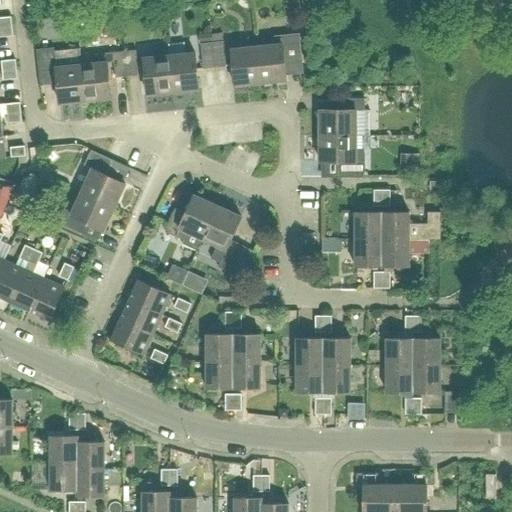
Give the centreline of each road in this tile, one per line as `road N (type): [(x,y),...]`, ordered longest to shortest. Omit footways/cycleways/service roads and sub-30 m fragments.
road 1 (unclassified): [(69,375),(191,424),(319,441)]
road 2 (residential): [(69,375),(174,149)]
road 3 (residential): [(146,124),(36,135),(21,0)]
road 4 (residential): [(289,193),(288,107),(146,124)]
road 5 (unclassified): [(319,441),(511,439)]
road 6 (residential): [(374,299),(302,297),(290,285),(289,193)]
road 7 (residential): [(289,193),(249,187),(174,149)]
